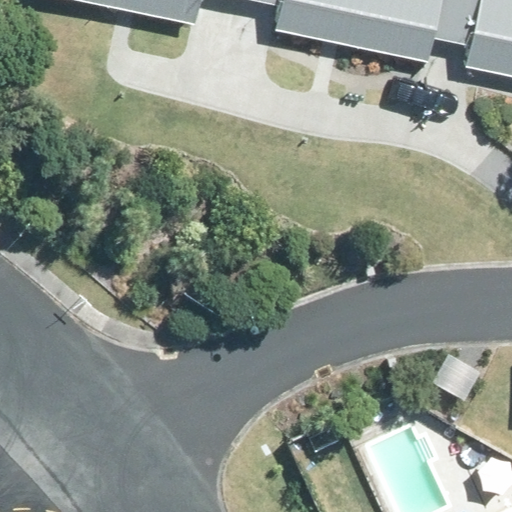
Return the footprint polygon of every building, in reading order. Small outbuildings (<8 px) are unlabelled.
[(38,0),(195,32),(200,0),(211,0),(241,6),(241,0),(38,0)] [(281,16),(276,41),(430,73),(435,47),(445,0),(241,0),(241,6),(281,16)] [(511,0),(445,0),(435,47),(470,55),(465,77),(511,86),(511,0)] [(450,358),(433,387),(463,404),(481,376),(450,358)] [(511,511),(511,504),(502,484),(453,507),(455,511),(511,511)]
